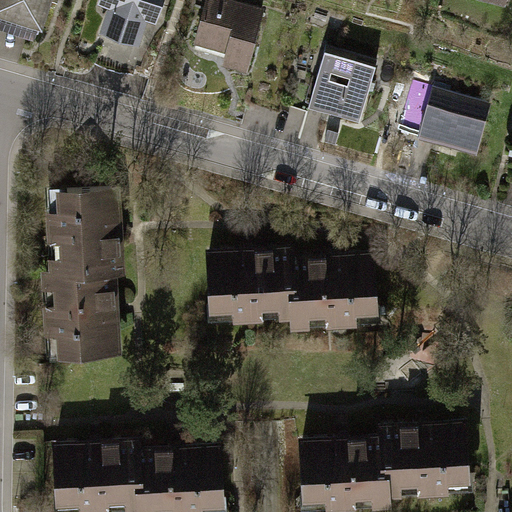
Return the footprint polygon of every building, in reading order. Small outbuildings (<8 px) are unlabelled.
[(41,26),(42,27),(51,0),(0,0),(0,20),(38,33),(41,26)] [(100,31),(140,45),(148,21),(156,23),(164,0),(98,0),(98,3),(108,7),(100,31)] [(223,63),(248,70),(265,7),(240,0),(205,0),(194,41),(226,50),(223,63)] [(309,104),(360,119),(377,63),(326,47),(309,104)] [(420,133),(477,150),(491,101),(434,84),(420,133)] [(48,256),(49,268),(81,266),(81,274),(118,272),(127,271),(121,183),(57,187),(58,210),(47,211),(49,241),(60,240),(61,255),(48,256)] [(281,319),(293,318),(290,286),(299,286),(296,249),(295,240),(207,246),(212,310),(234,309),(235,320),(265,318),(265,307),(280,306),(281,319)] [(358,311),(381,309),(377,244),(296,249),(299,286),(290,286),(293,318),(293,326),(313,325),(312,314),(327,313),(328,325),(359,323),(358,311)] [(56,333),(57,356),(122,352),(118,272),(81,274),(81,266),(49,268),(41,268),(42,288),(52,288),(53,303),(42,303),(44,334),(56,333)] [(391,465),(393,497),(405,496),(404,484),(419,483),(420,493),(450,492),(449,480),(472,479),(468,415),(380,420),(381,429),(383,466),(391,465)] [(300,434),(304,499),(327,498),(328,510),(358,508),(358,497),(373,496),(374,506),(393,505),(393,497),(391,465),(383,466),(381,429),(300,434)] [(126,511),(128,511),(138,511),(136,480),(145,479),(142,443),(141,434),(53,440),(58,504),(80,502),(81,511),(102,511),(111,511),(110,501),(126,500),(126,511)] [(204,511),(204,504),(227,502),(223,438),(142,443),(145,479),(136,480),(138,511),(158,511),(158,508),(173,507),(173,511),(204,511)]
